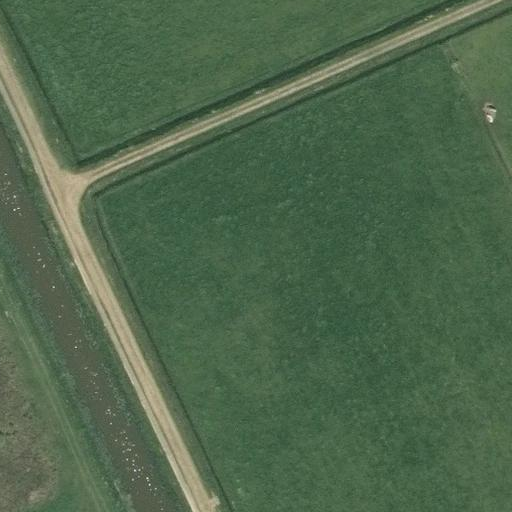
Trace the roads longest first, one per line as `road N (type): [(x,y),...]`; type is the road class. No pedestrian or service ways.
road 1 (track): [(0,57),(211,511)]
road 2 (track): [(491,0),(47,196)]
